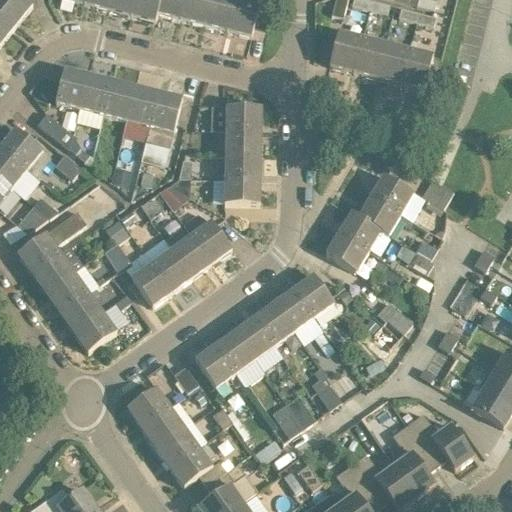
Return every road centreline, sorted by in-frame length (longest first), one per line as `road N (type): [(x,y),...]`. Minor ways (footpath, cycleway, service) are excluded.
road 1 (residential): [(79,402),(287,246),(297,222),(293,88)]
road 2 (residential): [(293,88),(68,44),(52,50),(0,116)]
road 3 (residential): [(0,279),(79,402)]
road 4 (residential): [(153,511),(79,402)]
road 5 (residential): [(0,499),(79,402)]
